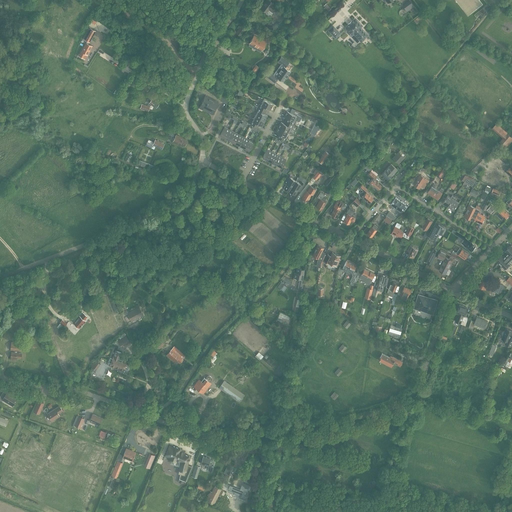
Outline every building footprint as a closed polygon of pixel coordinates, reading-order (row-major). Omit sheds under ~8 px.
[(277,7),(273,3),(268,0),(266,0),(261,8),(266,12),(268,9),(273,13),(274,15),(276,17),(278,16),(279,15),(279,12),(277,11),(275,11),(274,11),(277,7)] [(414,6),(409,1),(403,6),(407,11),(414,6)] [(367,35),(360,27),(361,25),(355,19),(346,28),(348,30),(346,31),(349,34),(350,33),(352,34),(354,33),(359,38),(359,40),(360,41),(362,41),(363,40),(364,38),(367,35)] [(240,36),(246,28),(242,25),(236,33),(240,36)] [(335,38),(340,33),(333,26),(328,31),(335,38)] [(84,39),(87,41),(89,42),(90,42),(96,31),(90,28),(84,39)] [(254,35),(250,43),(262,50),(266,42),(254,35)] [(88,44),(89,42),(87,41),(86,43),(86,42),(79,56),(85,59),(93,46),(88,44)] [(278,61),(282,64),(281,65),(284,67),(282,70),(281,69),(279,72),(279,73),(277,76),(274,75),(273,75),(269,72),(266,76),(275,82),(277,79),(281,81),(281,80),(283,81),(286,77),(287,78),(289,75),(288,74),(290,71),(289,70),(291,67),(288,64),(289,63),(281,57),(278,61)] [(227,104),(231,97),(224,93),(220,100),(227,104)] [(199,108),(201,105),(205,107),(204,109),(213,113),(212,114),(218,102),(214,100),(213,101),(209,99),(210,98),(205,95),(199,108)] [(152,98),(149,103),(148,106),(147,106),(142,104),(140,109),(148,111),(150,107),(149,106),(150,105),(151,106),(152,105),(156,108),(159,104),(155,101),(156,100),(152,98)] [(264,107),(270,110),(273,104),(263,99),(262,102),(260,101),(257,106),(263,110),(264,107)] [(256,113),(255,116),(264,121),(267,115),(262,112),(263,110),(257,106),(254,112),(256,113)] [(301,117),(297,115),(296,116),(287,111),(284,116),(290,119),(288,122),(294,125),(296,121),(298,122),(299,121),(301,118),(301,117)] [(256,123),(261,126),(264,121),(255,116),(253,118),(251,118),(249,123),(254,126),(256,123)] [(281,122),(278,127),(288,132),(289,130),(291,130),(294,125),(288,122),(287,125),(281,122)] [(316,122),(311,133),(315,135),(316,134),(318,130),(319,130),(321,125),(316,122)] [(511,141),(511,137),(497,123),(492,128),(503,138),(499,142),(506,148),(511,141)] [(224,127),(220,135),(225,138),(229,129),(224,127)] [(278,127),(275,133),(280,135),(278,138),(286,141),(288,136),(287,135),(288,132),(278,127)] [(234,132),(229,129),(225,138),(229,140),(234,132)] [(238,134),(234,132),(229,140),(234,143),(238,134)] [(181,143),(185,145),(188,139),(177,134),(173,141),(180,144),(181,143)] [(238,134),(234,143),(239,145),(243,137),(238,134)] [(239,145),(244,148),(248,139),(243,137),(239,145)] [(155,139),(153,145),(161,150),(164,144),(155,139)] [(244,148),(249,150),(253,142),(248,139),(244,148)] [(262,157),(267,160),(271,152),(266,149),(262,157)] [(405,153),(402,150),(399,153),(398,152),(392,158),(398,163),(404,157),(402,156),(405,153)] [(267,160),(272,163),(276,154),(271,152),(267,160)] [(324,160),(329,154),(326,152),(321,158),(324,160)] [(281,157),(276,154),(272,163),(277,165),(281,157)] [(277,165),(281,168),(286,159),(281,157),(277,165)] [(381,174),(388,180),(397,169),(391,164),(381,174)] [(441,176),(446,168),(443,166),(438,174),(441,176)] [(370,171),(367,174),(372,179),(369,183),(373,187),(374,186),(378,190),(378,189),(380,189),(380,188),(380,187),(381,186),(374,180),(377,177),(376,176),(378,174),(369,167),(368,169),(370,171)] [(321,174),(318,172),(313,177),(317,180),(321,174)] [(284,188),(289,191),(295,181),(290,178),(291,176),(288,174),(285,179),(288,181),(284,188)] [(419,188),(421,186),(424,188),(429,180),(421,174),(414,185),(419,188)] [(468,176),(465,182),(472,186),(476,180),(468,176)] [(301,182),(300,184),(295,181),(289,191),(294,194),(298,187),(301,189),(304,184),(301,182)] [(427,192),(433,196),(437,189),(434,188),(436,185),(434,183),(432,186),(431,186),(427,192)] [(363,191),(362,192),(360,192),(359,194),(359,196),(365,201),(366,200),(368,203),(373,198),(366,192),(366,193),(365,192),(367,189),(363,184),(360,187),(363,191)] [(311,186),(310,185),(307,191),(306,190),(301,198),(307,201),(311,194),(313,195),(316,189),(311,186)] [(340,194),(343,189),(338,186),(335,191),(334,191),(332,194),(337,197),(339,194),(340,194)] [(442,193),(442,192),(443,190),(441,188),(439,191),(437,189),(433,196),(438,199),(442,193)] [(475,197),(478,192),(472,188),(469,194),(475,197)] [(324,201),(325,199),(323,198),(325,195),(320,192),(317,197),(320,199),(316,207),(321,210),(326,202),(324,201)] [(443,202),(448,206),(454,197),(452,195),(450,197),(447,195),(443,202)] [(396,197),(391,204),(401,210),(402,210),(404,211),(408,206),(405,205),(406,204),(396,197)] [(448,206),(453,209),(458,202),(455,200),(456,198),(454,197),(448,206)] [(357,207),(361,202),(356,198),(352,203),(357,207)] [(335,207),(331,215),(336,218),(341,210),(340,209),(341,207),(343,203),(337,200),(334,207),(335,207)] [(464,216),(467,217),(470,218),(474,210),(475,208),(469,204),(467,209),(468,209),(467,213),(466,212),(464,216)] [(470,218),(473,220),(477,213),(478,212),(481,207),(477,205),(475,208),(474,210),(470,218)] [(495,209),(491,205),(487,210),(490,214),(495,209)] [(505,219),(509,214),(503,208),(502,209),(500,207),(497,210),(499,212),(498,213),(505,219)] [(353,222),(355,218),(353,216),(354,215),(352,214),(355,211),(350,208),(346,213),(347,214),(343,221),(346,223),(348,224),(349,224),(351,221),(353,222)] [(481,224),(485,216),(478,213),(478,212),(477,213),(473,220),(481,224)] [(427,230),(432,221),(428,218),(422,227),(427,230)] [(409,239),(410,236),(406,233),(401,231),(401,230),(399,229),(401,225),(397,223),(391,234),(398,237),(398,236),(401,238),(402,236),(409,239)] [(435,223),(428,236),(437,240),(440,234),(442,235),(443,232),(444,232),(446,229),(443,228),(443,227),(441,226),(435,223)] [(376,230),(375,229),(377,227),(374,225),(372,227),(371,226),(366,234),(371,237),(376,230)] [(410,236),(414,228),(410,226),(406,233),(410,236)] [(232,228),(226,234),(227,234),(225,236),(227,239),(231,234),(234,237),(236,235),(233,232),(235,230),(236,232),(238,230),(235,228),(234,229),(232,228)] [(457,231),(455,234),(463,239),(461,243),(464,246),(465,245),(471,251),(472,251),(474,249),(474,248),(475,246),(473,244),(475,243),(472,241),(471,242),(466,237),(457,231)] [(337,248),(342,241),(335,237),(330,244),(337,248)] [(320,262),(324,254),(321,252),(323,247),(317,244),(311,255),(317,258),(316,260),(316,266),(320,266),(320,262)] [(410,252),(408,255),(414,258),(418,249),(410,245),(407,251),(410,252)] [(453,251),(452,253),(457,256),(458,255),(459,255),(464,259),(468,254),(462,249),(459,248),(456,253),(453,251)] [(431,265),(438,250),(435,249),(427,263),(431,265)] [(452,261),(453,259),(450,257),(449,259),(445,257),(447,253),(441,249),(438,256),(442,258),(443,260),(444,261),(439,270),(446,273),(448,269),(452,261)] [(340,256),(335,253),(334,254),(332,253),(331,256),(328,254),(324,262),(328,264),(328,262),(337,266),(340,259),(339,259),(340,256)] [(509,264),(511,261),(506,255),(503,258),(502,256),(501,257),(500,257),(499,258),(498,258),(497,259),(497,260),(496,260),(505,269),(510,264),(509,264)] [(343,270),(345,271),(350,261),(346,259),(342,267),(344,268),(343,270)] [(350,261),(345,271),(349,273),(349,271),(352,272),(352,273),(351,275),(352,276),(349,281),(351,282),(350,284),(353,286),(355,281),(356,275),(357,272),(354,271),(356,267),(354,266),(355,264),(350,261)] [(294,271),(293,277),(299,278),(297,288),(302,289),(303,283),(302,282),(302,279),(304,269),(296,267),(295,272),(294,271)] [(365,280),(365,282),(369,284),(372,277),(371,277),(373,273),(364,268),(361,273),(362,273),(360,278),(365,280)] [(388,276),(379,274),(377,281),(375,281),(372,291),(373,291),(372,294),(376,295),(377,290),(382,291),(384,283),(386,284),(388,276)] [(495,281),(494,284),(493,283),(490,282),(490,283),(489,283),(482,280),(479,287),(490,291),(491,292),(491,291),(499,294),(503,285),(495,281)] [(394,294),(394,291),(397,284),(392,282),(391,285),(390,284),(387,292),(389,293),(388,295),(392,297),(391,300),(392,301),(391,304),(393,305),(397,295),(394,294)] [(106,292),(98,283),(94,287),(101,296),(106,292)] [(279,289),(284,292),(287,287),(283,284),(281,283),(278,287),(280,288),(279,289)] [(400,297),(406,301),(411,291),(404,288),(400,297)] [(113,293),(109,295),(116,313),(120,311),(113,293)] [(414,310),(433,315),(436,301),(417,296),(414,310)] [(468,317),(464,316),(467,308),(459,305),(456,313),(457,313),(454,321),(462,324),(460,329),(463,330),(465,325),(468,317)] [(138,307),(128,312),(132,320),(138,317),(137,315),(142,313),(138,307)] [(85,320),(84,318),(87,315),(81,311),(72,321),(79,327),(85,320)] [(474,323),(484,327),(487,320),(476,316),(474,321),(471,319),(468,326),(472,328),(474,323)] [(49,328),(57,320),(54,317),(46,325),(49,328)] [(391,325),(388,334),(400,338),(402,329),(391,325)] [(503,332),(502,332),(501,334),(501,335),(502,335),(501,339),(504,340),(503,341),(504,342),(505,343),(505,344),(504,344),(510,347),(511,341),(511,337),(510,336),(511,331),(505,329),(504,332),(503,332)] [(125,336),(118,342),(122,348),(130,342),(125,336)] [(159,338),(154,344),(160,349),(165,343),(164,343),(159,338)] [(16,360),(16,358),(21,358),(21,353),(19,353),(19,351),(21,351),(22,343),(11,342),(11,350),(13,350),(13,352),(11,352),(10,359),(16,360)] [(174,346),(166,355),(174,362),(177,360),(180,363),(183,359),(182,359),(185,356),(174,346)] [(110,358),(109,362),(111,363),(110,365),(115,367),(119,358),(121,353),(116,350),(112,359),(110,358)] [(208,358),(213,362),(218,354),(214,351),(208,358)] [(397,365),(400,366),(402,362),(393,358),(393,359),(382,353),(379,360),(391,366),(393,361),(398,364),(397,365)] [(115,367),(122,370),(123,368),(128,370),(130,366),(125,364),(127,359),(122,357),(121,359),(119,358),(115,367)] [(96,361),(91,367),(96,370),(100,365),(96,361)] [(206,385),(207,386),(210,382),(211,380),(212,380),(212,378),(211,377),(210,376),(209,376),(208,377),(206,379),(203,377),(200,380),(198,378),(193,385),(201,392),(206,385)] [(244,394),(223,380),(218,386),(239,401),(244,394)] [(11,394),(7,391),(6,393),(3,392),(0,396),(0,399),(2,401),(3,399),(12,405),(17,398),(11,395),(11,394)] [(40,410),(43,403),(38,401),(35,408),(40,410)] [(47,413),(52,420),(60,416),(58,413),(62,411),(59,406),(47,413)] [(93,414),(89,421),(99,425),(102,418),(93,414)] [(79,416),(75,426),(80,428),(84,419),(79,416)] [(178,448),(177,448),(173,446),(173,447),(169,446),(165,455),(169,457),(168,459),(171,460),(172,460),(176,462),(177,460),(181,462),(178,474),(180,474),(179,479),(185,482),(186,482),(190,471),(190,470),(186,469),(187,465),(187,464),(190,457),(183,454),(184,452),(181,451),(181,449),(178,448)] [(126,448),(123,457),(132,461),(136,452),(126,448)] [(138,452),(134,461),(138,463),(140,460),(143,462),(146,456),(138,452)] [(202,462),(201,462),(205,463),(204,466),(208,467),(208,470),(212,471),(214,466),(211,465),(212,461),(209,460),(210,457),(203,455),(202,460),(200,459),(200,461),(202,462)] [(116,464),(111,476),(116,478),(120,466),(116,464)] [(193,475),(198,477),(201,468),(196,466),(193,475)] [(231,485),(229,490),(234,492),(233,493),(240,496),(239,498),(246,500),(245,502),(249,492),(249,493),(247,492),(248,491),(250,485),(249,485),(243,483),(240,490),(236,488),(236,487),(231,485)] [(215,504),(222,488),(214,485),(207,500),(215,504)]
